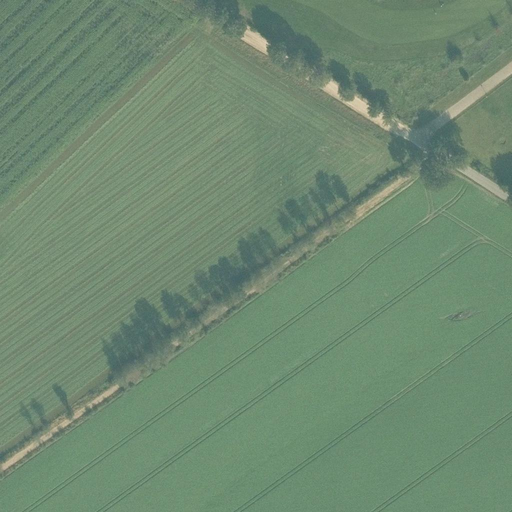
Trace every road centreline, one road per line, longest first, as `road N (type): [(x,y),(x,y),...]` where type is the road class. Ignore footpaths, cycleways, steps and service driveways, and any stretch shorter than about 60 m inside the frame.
road 1 (track): [(0,471),(435,151)]
road 2 (track): [(511,199),(190,0)]
